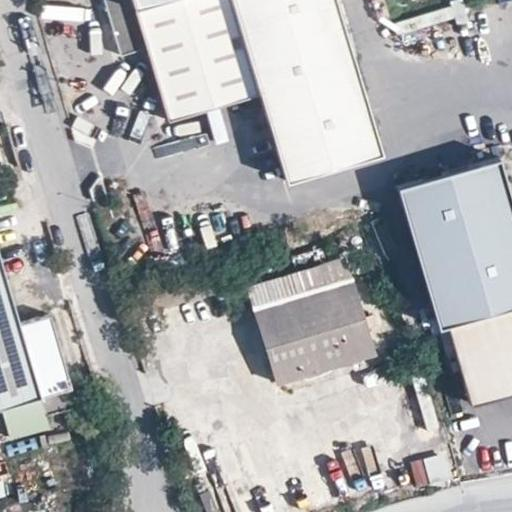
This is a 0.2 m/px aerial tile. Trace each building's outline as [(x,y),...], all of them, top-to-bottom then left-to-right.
[(145,47),(166,118),(252,94),(277,181),(372,153),(327,0),(103,0),(119,53),(145,47)] [(461,33),(511,21),(511,6),(458,19),(461,33)] [(511,206),(498,158),(399,187),(443,332),(451,329),(473,403),(511,391),(511,206)] [(0,242),(0,407),(11,404),(20,434),(61,422),(52,392),(75,385),(54,310),(24,319),(0,242)] [(272,378),(367,353),(346,282),(250,308),(272,378)] [(0,487),(46,474),(35,436),(0,446),(0,487)] [(49,458),(62,504),(93,496),(79,450),(49,458)] [(410,463),(418,490),(448,481),(441,455),(410,463)] [(206,511),(207,511),(216,509),(205,475),(193,479),(206,511)]
